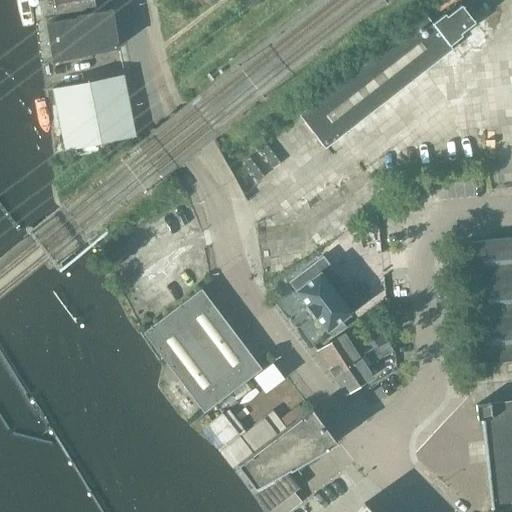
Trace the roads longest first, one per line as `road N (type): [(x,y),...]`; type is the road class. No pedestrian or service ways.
road 1 (unclassified): [(371,457),(279,341),(197,176),(159,121),(127,0)]
road 2 (unclassified): [(371,457),(432,394),(424,226),(443,211),(511,204)]
